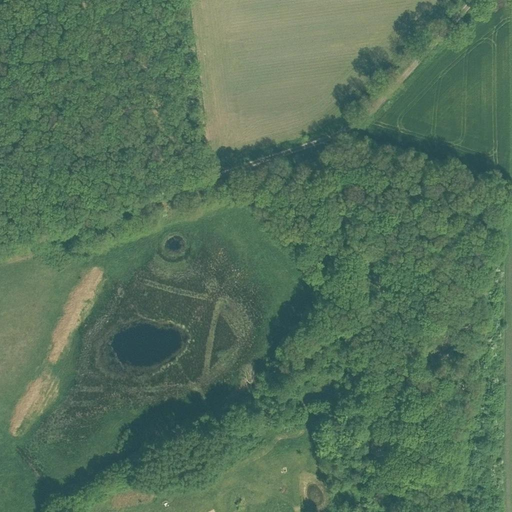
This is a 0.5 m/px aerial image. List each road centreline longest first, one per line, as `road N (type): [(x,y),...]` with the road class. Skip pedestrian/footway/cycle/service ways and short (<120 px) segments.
road 1 (track): [(324,140),(0,251)]
road 2 (track): [(473,0),(358,123),(324,140)]
